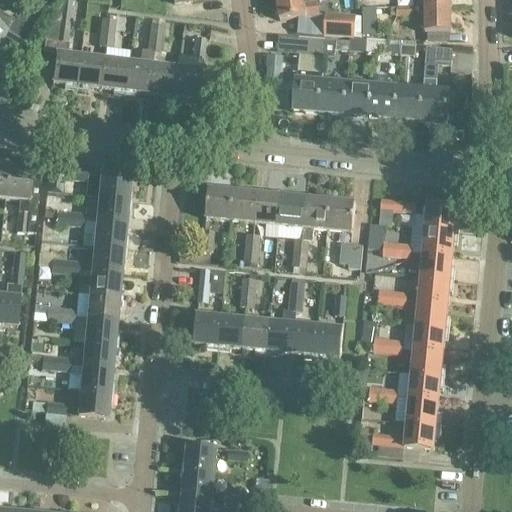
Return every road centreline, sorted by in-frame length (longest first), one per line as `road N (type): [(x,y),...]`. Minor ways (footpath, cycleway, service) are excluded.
road 1 (residential): [(480,406),(501,167)]
road 2 (residential): [(485,167),(253,152)]
road 3 (residential): [(158,377),(181,147)]
road 4 (residential): [(337,396),(158,377)]
road 5 (residential): [(181,147),(11,128)]
road 6 (residential): [(485,167),(484,0)]
road 7 (residential): [(253,152),(236,0)]
road 8 (residential): [(145,499),(0,486)]
road 9 (residential): [(145,499),(158,377)]
